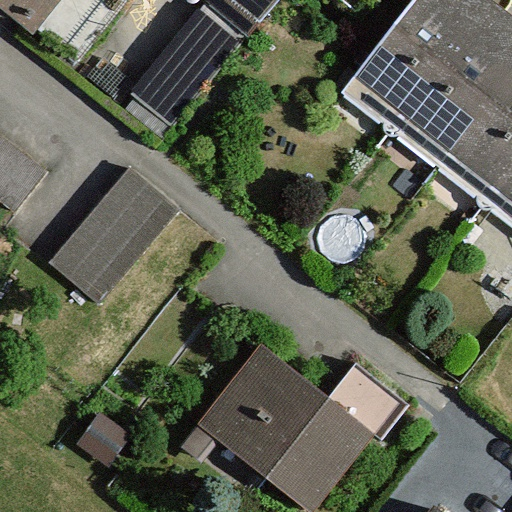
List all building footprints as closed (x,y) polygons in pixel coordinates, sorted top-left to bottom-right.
[(0,0),(0,3),(30,29),(54,0),(0,0)] [(204,0),(135,88),(178,122),(275,0),(204,0)] [(511,16),(491,0),(416,0),(351,81),(511,208),(511,16)] [(54,163),(0,124),(0,194),(21,209),(54,163)] [(130,168),(48,258),(97,303),(179,213),(130,168)] [(261,344),(199,420),(311,511),(373,435),(261,344)] [(451,511),(436,499),(425,511),(451,511)]
